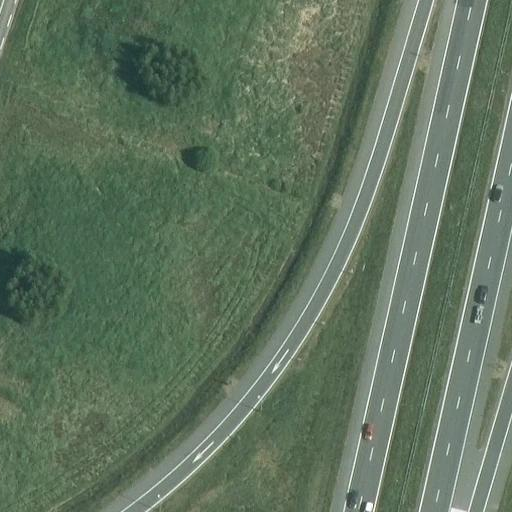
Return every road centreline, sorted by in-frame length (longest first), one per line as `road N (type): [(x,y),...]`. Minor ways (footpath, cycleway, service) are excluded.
road 1 (motorway): [(428,0),(367,194),(313,313),(228,428),(135,511)]
road 2 (motorway): [(473,0),(358,511)]
road 3 (motorway): [(434,511),(511,164)]
road 4 (motorway): [(476,511),(511,391)]
